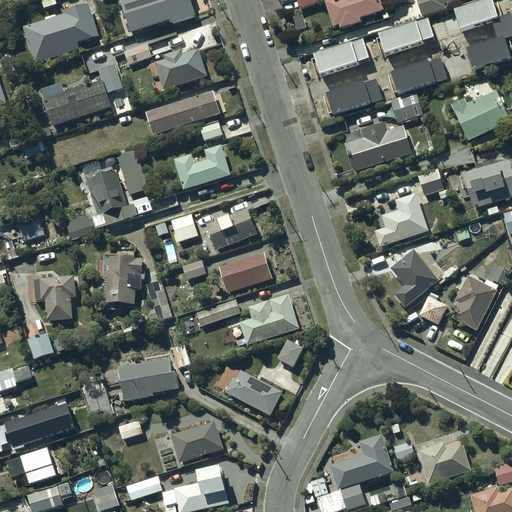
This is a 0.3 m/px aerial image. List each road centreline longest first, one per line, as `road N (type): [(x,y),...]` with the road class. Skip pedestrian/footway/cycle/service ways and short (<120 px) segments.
road 1 (residential): [(242,0),(324,256),(360,331)]
road 2 (residential): [(360,331),(292,460),(278,511)]
road 3 (residential): [(360,331),(511,417)]
